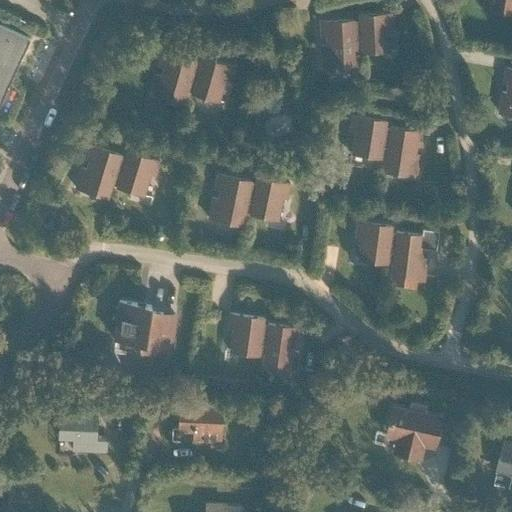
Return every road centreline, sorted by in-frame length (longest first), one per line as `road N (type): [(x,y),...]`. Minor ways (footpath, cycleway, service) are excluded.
road 1 (unclassified): [(0,199),(91,0)]
road 2 (unclassified): [(0,349),(38,326),(54,280),(0,246)]
